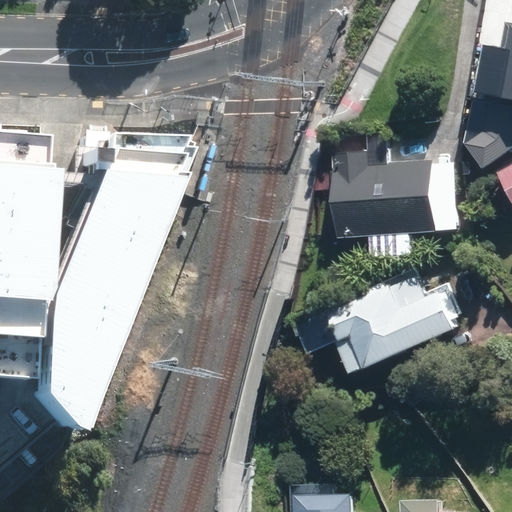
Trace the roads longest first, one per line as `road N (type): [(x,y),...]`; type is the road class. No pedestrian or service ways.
road 1 (secondary): [(326,0),(258,47),(208,64),(97,77),(0,70)]
road 2 (secondary): [(0,38),(129,35),(189,24)]
